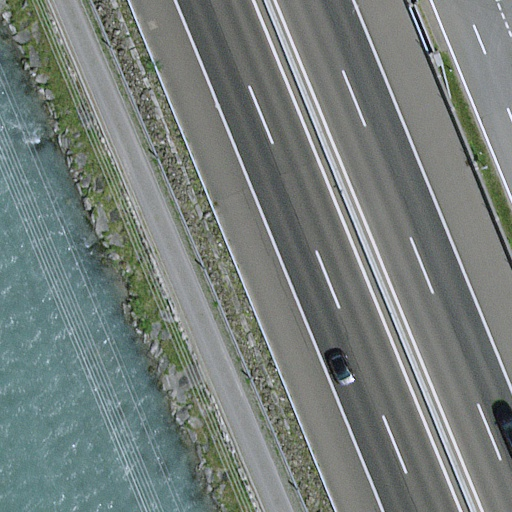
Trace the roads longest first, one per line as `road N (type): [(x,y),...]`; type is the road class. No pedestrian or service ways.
road 1 (track): [(284,511),(69,0)]
road 2 (motorway): [(214,0),(422,511)]
road 3 (motorway): [(511,483),(314,0)]
